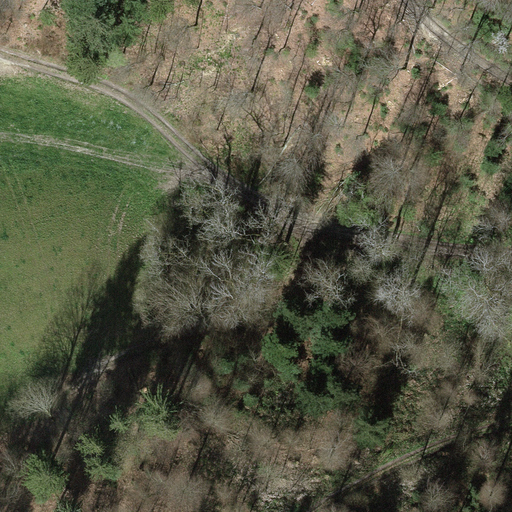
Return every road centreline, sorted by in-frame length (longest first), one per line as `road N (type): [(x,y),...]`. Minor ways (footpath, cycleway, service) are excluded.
road 1 (track): [(0,48),(81,75),(166,125),(239,188),(448,253),(511,255)]
road 2 (track): [(310,511),(435,446),(511,419)]
road 3 (track): [(511,78),(408,0)]
